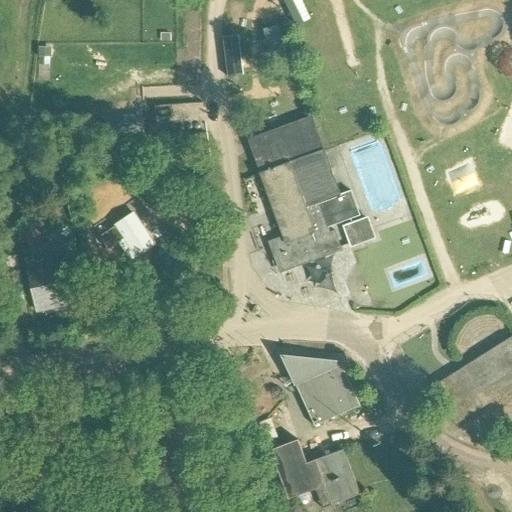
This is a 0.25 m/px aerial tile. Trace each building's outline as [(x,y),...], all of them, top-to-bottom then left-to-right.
[(325,48),(360,42),(357,28),(323,35),(325,48)] [(448,86),(430,94),(438,111),(457,103),(448,86)] [(146,114),(106,117),(108,141),(148,139),(146,114)] [(351,190),(340,194),(312,115),(247,139),(284,239),(272,243),(282,272),(342,250),(334,229),(330,231),(329,226),(351,218),(360,214),(351,190)] [(503,231),(511,229),(511,182),(492,188),(503,231)] [(135,199),(108,216),(113,224),(140,207),(135,199)] [(136,211),(99,238),(108,250),(123,240),(137,260),(143,256),(160,244),(136,211)] [(368,218),(343,227),(351,248),(376,239),(368,218)] [(49,261),(36,264),(34,256),(25,259),(38,312),(67,305),(58,267),(51,268),(49,261)] [(456,423),(511,388),(511,336),(433,386),(456,423)] [(280,355),(295,387),(297,386),(315,426),(360,406),(342,366),(349,362),(280,355)] [(275,407),(268,388),(249,396),(256,415),(275,407)] [(298,441),(270,451),(289,500),(316,489),(323,508),(361,494),(344,450),(307,464),(298,441)]
